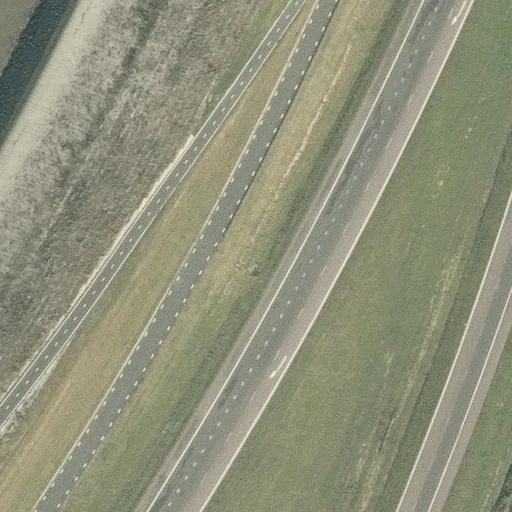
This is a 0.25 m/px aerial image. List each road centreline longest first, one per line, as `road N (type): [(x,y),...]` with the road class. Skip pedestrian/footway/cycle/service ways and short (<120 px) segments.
road 1 (unclassified): [(45,511),(202,252),(327,0)]
road 2 (motorway): [(455,0),(299,312),(180,511)]
road 3 (motorway): [(410,511),(511,230)]
